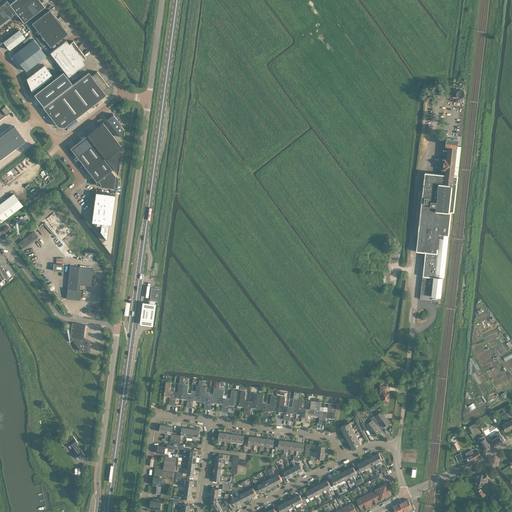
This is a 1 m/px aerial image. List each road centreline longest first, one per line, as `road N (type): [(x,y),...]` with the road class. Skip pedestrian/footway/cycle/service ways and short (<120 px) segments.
road 1 (primary): [(107,511),(176,0)]
road 2 (unclassified): [(117,323),(148,99)]
road 3 (unclassified): [(96,511),(117,323)]
road 4 (unclassified): [(117,323),(60,316),(0,235)]
road 5 (residential): [(138,511),(152,420),(212,418)]
road 6 (residential): [(345,456),(334,435),(212,418)]
